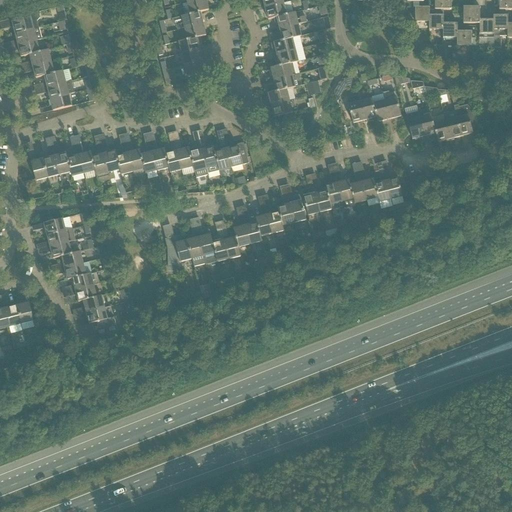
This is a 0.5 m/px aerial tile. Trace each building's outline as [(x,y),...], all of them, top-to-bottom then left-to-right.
[(200,13),(209,11),(206,0),(200,0),(187,3),(190,15),(200,13)] [(262,0),(265,8),(283,4),(282,0),(262,0)] [(451,10),(451,0),(434,0),(435,10),(439,10),(451,10)] [(511,10),(511,0),(499,0),(499,10),(504,10),(511,10)] [(423,8),(423,2),(419,2),(419,8),(415,8),(415,22),(429,22),(429,16),(430,16),(430,8),(423,8)] [(268,20),(272,19),(274,18),(286,15),(283,4),(265,8),(268,20)] [(320,16),(327,14),(325,5),(318,7),(320,16)] [(59,16),(65,15),(63,6),(57,7),(59,16)] [(479,24),(480,20),(480,8),(463,8),(463,24),(479,24)] [(439,16),(439,10),(435,10),(435,16),(430,16),(429,16),(429,22),(429,30),(443,30),(443,24),(444,16),(439,16)] [(504,16),(504,10),(499,10),(499,16),(493,16),(493,18),(494,18),(493,31),(494,31),(494,48),(501,48),(501,37),(507,37),(507,31),(507,24),(508,24),(508,16),(504,16)] [(15,34),(39,28),(37,21),(40,20),(38,12),(11,19),(15,34)] [(203,24),(200,13),(190,15),(181,17),(183,24),(176,25),(177,31),(184,29),(203,24)] [(297,20),(295,13),(286,15),(274,18),(276,26),(279,25),(280,29),(298,25),(307,23),(305,17),(300,18),(300,19),(297,20)] [(457,32),(457,24),(453,24),(453,18),(449,18),(449,24),(443,24),(443,30),(443,38),(457,38),(457,32)] [(493,18),(487,18),(487,20),(480,20),(479,24),(479,38),(487,39),(487,48),(494,48),(494,31),(493,31),(494,18),(493,18)] [(60,31),(67,30),(65,21),(58,23),(60,31)] [(200,38),(206,36),(203,24),(184,29),(187,40),(187,41),(200,37),(200,38)] [(292,39),(301,37),(298,25),(280,29),(281,34),(278,34),(280,42),(292,39)] [(457,38),(457,46),(471,46),(471,39),(475,39),(475,26),(457,26),(457,32),(457,38)] [(18,46),(36,41),(42,40),(39,28),(15,34),(18,46)] [(319,35),(318,35),(320,44),(321,44),(325,43),(325,42),(326,41),(324,34),(319,35)] [(201,43),(200,38),(200,37),(187,41),(187,40),(178,42),(182,54),(200,50),(199,45),(200,45),(201,43)] [(295,50),(292,39),(280,42),(278,42),(271,44),(273,50),(274,51),(276,50),(277,55),(295,50)] [(21,58),(30,55),(39,53),(39,52),(36,41),(18,46),(21,58)] [(320,55),(327,53),(325,45),(318,47),(320,55)] [(33,67),(51,62),(48,50),(39,52),(39,53),(30,55),(33,67)] [(185,66),(203,61),(200,50),(182,54),(185,66)] [(290,64),(296,63),(298,62),(295,50),(277,55),(278,59),(276,59),(275,61),(277,67),(280,66),(280,67),(290,64)] [(319,66),(321,65),(326,64),(324,55),(317,57),(319,66)] [(188,78),(206,73),(203,61),(185,66),(188,78)] [(36,79),(44,76),(54,74),(51,62),(33,67),(36,79)] [(299,74),(296,63),(290,64),(280,67),(280,66),(277,67),(271,68),(274,80),(299,74)] [(321,81),(326,80),(323,68),(318,69),(321,81)] [(47,88),(66,83),(63,71),(54,74),(44,76),(47,88)] [(287,90),(293,88),(295,88),(294,81),(301,79),(299,74),(274,80),(277,92),(287,90)] [(396,86),(410,83),(409,79),(394,76),(396,86)] [(351,78),(343,80),(344,82),(345,87),(353,85),(351,81),(351,78)] [(50,99),(69,95),(75,93),(72,82),(66,83),(47,88),(50,99)] [(317,82),(311,84),(314,95),(320,94),(317,82)] [(36,95),(45,94),(44,84),(34,85),(36,95)] [(277,92),(268,94),(271,106),(290,101),(288,96),(287,90),(277,92)] [(387,93),(383,94),(383,95),(385,101),(389,120),(401,117),(397,98),(395,92),(389,94),(387,93)] [(53,111),(72,107),(69,95),(50,99),(53,111)] [(365,121),(360,102),(359,96),(347,99),(353,124),(365,121)] [(365,121),(376,118),(373,104),(372,99),(360,102),(365,121)] [(274,118),(293,113),(290,101),(271,106),(274,118)] [(377,123),(389,120),(385,101),(373,104),(376,118),(377,123)] [(458,106),(454,107),(455,112),(457,118),(461,137),(473,134),(473,133),(471,126),(477,124),(475,113),(470,115),(468,109),(467,106),(459,108),(458,106)] [(424,137),(420,119),(418,112),(406,115),(408,122),(412,140),(424,137)] [(450,140),(461,137),(457,118),(455,112),(443,115),(450,140)] [(438,143),(450,140),(443,115),(432,118),(433,124),(436,134),(435,134),(438,143)] [(424,137),(435,134),(436,134),(433,124),(432,118),(431,116),(420,119),(424,137)] [(383,133),(389,132),(388,122),(381,123),(383,133)] [(219,171),(231,168),(225,146),(224,139),(219,140),(221,151),(215,153),(218,167),(219,171)] [(170,174),(182,171),(176,148),(175,141),(170,142),(172,153),(166,155),(169,169),(170,174)] [(130,142),(126,143),(127,150),(133,173),(134,177),(146,175),(144,170),(145,170),(141,156),(140,151),(133,153),(130,142)] [(231,148),(230,145),(225,146),(231,168),(243,165),(241,160),(247,158),(243,143),(238,145),(238,147),(231,148)] [(84,155),(81,144),(77,145),(78,152),(84,174),(95,172),(96,171),(92,158),(91,153),(84,155)] [(98,183),(110,180),(103,151),(101,144),(96,145),(99,156),(92,158),(96,171),(95,172),(98,183)] [(206,150),(205,146),(201,147),(208,174),(219,172),(219,171),(218,167),(215,153),(214,148),(206,150)] [(182,150),(181,147),(176,148),(182,171),(194,168),(190,154),(189,149),(182,150)] [(197,152),(190,154),(194,168),(195,172),(195,173),(196,177),(208,174),(201,147),(196,148),(197,152)] [(157,152),(157,148),(152,149),(158,172),(169,169),(166,155),(165,150),(157,152)] [(146,175),(158,172),(152,149),(147,150),(148,154),(141,156),(145,170),(144,170),(146,175)] [(108,153),(108,150),(103,151),(110,180),(115,179),(114,172),(120,171),(117,157),(116,152),(108,153)] [(121,176),(133,173),(127,150),(122,151),(123,155),(117,157),(120,171),(121,176)] [(59,156),(58,152),(54,153),(59,175),(71,173),(71,172),(68,159),(67,154),(59,156)] [(72,177),(84,174),(78,152),(73,153),(74,157),(68,159),(71,172),(71,173),(72,177)] [(48,178),(59,175),(54,153),(49,154),(50,158),(43,160),(48,178)] [(36,161),(35,157),(30,159),(36,181),(48,178),(43,160),(36,161)] [(379,203),(391,200),(385,178),(383,171),(379,172),(381,183),(375,184),(378,198),(379,203)] [(339,172),(334,173),(343,207),(344,209),(355,206),(355,204),(353,199),(354,199),(350,186),(350,185),(349,181),(342,182),(339,172)] [(332,210),(343,207),(334,173),(330,174),(332,185),(325,187),(327,191),(330,205),(332,210)] [(244,177),(234,180),(234,181),(235,186),(241,185),(246,183),(244,177)] [(391,180),(390,177),(385,178),(391,200),(403,197),(398,179),(391,180)] [(366,181),(365,178),(361,179),(366,201),(367,201),(368,207),(379,204),(379,203),(378,198),(375,184),(374,180),(366,181)] [(355,204),(366,201),(361,179),(356,180),(357,184),(350,185),(350,186),(354,199),(353,199),(355,204)] [(320,193),(317,182),(312,183),(320,213),(332,210),(330,205),(327,191),(320,193)] [(308,216),(320,213),(312,183),(308,185),(309,190),(302,192),(308,216)] [(293,198),(291,193),(287,194),(288,201),(294,224),(306,221),(300,196),(293,198)] [(294,224),(288,201),(284,202),(285,206),(278,208),(279,213),(283,226),(294,224)] [(272,214),(269,203),(265,205),(266,212),(272,234),(284,231),(283,226),(279,213),(272,214)] [(261,237),(272,234),(266,212),(262,213),(263,217),(256,219),(257,223),(261,237)] [(250,225),(247,214),(243,215),(244,222),(250,245),(262,242),(261,237),(257,223),(250,225)] [(63,219),(44,224),(47,236),(72,229),(69,218),(63,219)] [(239,248),(250,245),(244,222),(240,224),(241,227),(233,229),(236,238),(239,248)] [(166,238),(175,236),(172,225),(164,227),(166,238)] [(202,232),(202,231),(201,226),(196,227),(204,257),(205,265),(206,266),(206,265),(206,263),(217,261),(215,254),(212,238),(210,231),(208,229),(204,230),(204,232),(202,232)] [(194,239),(187,241),(192,260),(194,268),(205,265),(204,257),(196,227),(191,228),(194,239)] [(50,247),(69,243),(75,241),(72,229),(47,236),(50,247)] [(223,237),(222,230),(217,231),(219,239),(216,239),(216,237),(212,238),(215,254),(217,261),(217,263),(229,260),(223,237)] [(229,240),(228,236),(223,237),(229,260),(241,256),(239,248),(236,238),(229,240)] [(175,241),(174,238),(166,240),(168,249),(169,267),(178,266),(178,263),(192,260),(187,241),(180,243),(180,239),(175,241)] [(47,243),(37,245),(40,256),(49,253),(47,243)] [(53,259),(62,257),(72,254),(71,254),(69,243),(50,247),(53,259)] [(65,268),(83,264),(80,252),(71,254),(72,254),(62,257),(65,268)] [(253,259),(243,261),(244,265),(245,268),(255,265),(254,263),(253,259)] [(83,264),(65,268),(68,280),(73,279),(72,279),(86,275),(91,274),(92,274),(89,262),(83,264)] [(53,273),(62,272),(61,265),(52,266),(53,273)] [(86,275),(72,279),(73,279),(75,290),(94,286),(100,284),(99,281),(93,282),(91,274),(86,275)] [(78,302),(83,301),(97,297),(94,286),(75,290),(78,302)] [(209,290),(200,293),(202,300),(211,298),(209,290)] [(193,302),(202,300),(200,293),(200,291),(190,293),(193,302)] [(86,313),(105,308),(102,296),(97,297),(83,301),(86,313)] [(27,303),(15,306),(20,325),(21,331),(33,328),(32,322),(29,310),(27,303)] [(15,306),(4,309),(8,328),(10,334),(22,331),(21,331),(20,325),(15,306)] [(105,308),(86,313),(89,324),(92,324),(94,331),(95,337),(118,331),(117,326),(115,318),(108,319),(105,308)] [(4,309),(0,309),(0,329),(8,328),(4,309)] [(131,328),(138,327),(137,319),(130,320),(131,328)] [(46,324),(43,327),(47,332),(51,330),(46,324)]
